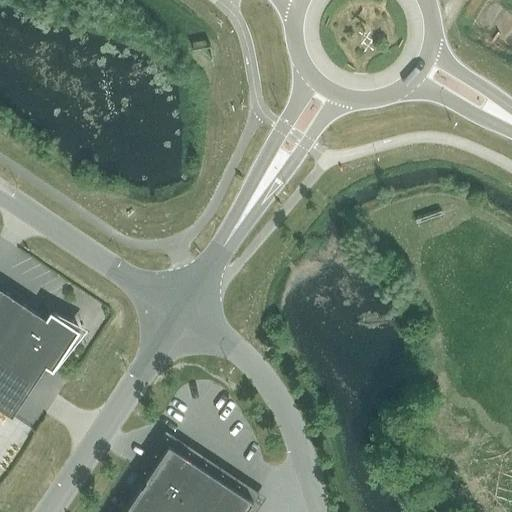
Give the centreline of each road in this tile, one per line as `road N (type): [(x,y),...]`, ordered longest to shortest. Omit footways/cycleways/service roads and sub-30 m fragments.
road 1 (unclassified): [(318,511),(272,391),(234,349),(179,311)]
road 2 (unclassified): [(179,311),(47,511)]
road 3 (unclassified): [(0,193),(179,311)]
road 4 (unclassified): [(228,239),(322,119),(348,99)]
road 5 (unclassified): [(306,72),(228,239)]
